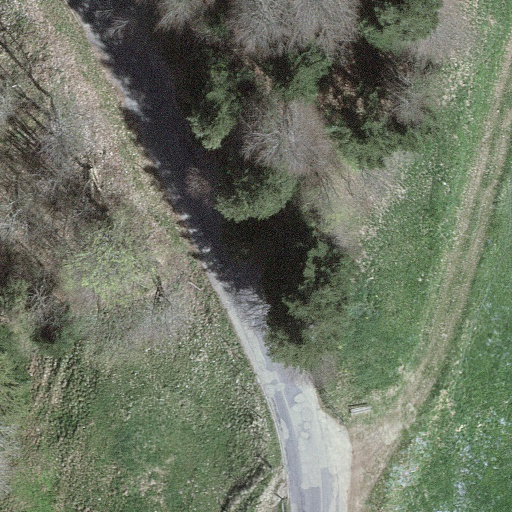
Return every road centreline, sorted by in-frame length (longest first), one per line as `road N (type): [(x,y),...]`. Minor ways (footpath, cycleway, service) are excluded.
road 1 (unclassified): [(91,0),(286,379),(315,475),(316,511)]
road 2 (track): [(315,475),(376,442),(411,401),(441,335),(511,85)]
